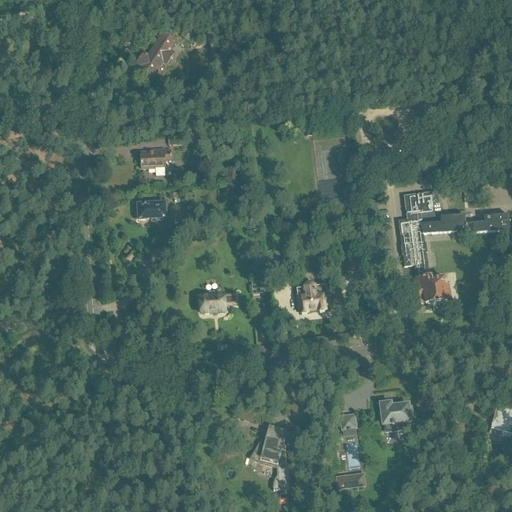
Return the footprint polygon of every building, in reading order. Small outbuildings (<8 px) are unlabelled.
[(182,36),(189,40),(191,37),(194,38),(196,35),(193,34),(193,33),(186,29),(182,36)] [(167,65),(174,54),(170,51),(176,43),(163,34),(148,56),(144,54),(137,64),(141,67),(140,69),(153,78),(163,62),(167,65)] [(209,44),(213,74),(218,74),(217,65),(221,64),(220,55),(216,55),(214,43),(209,44)] [(312,129),(305,129),(306,138),(313,137),(312,129)] [(169,147),(183,146),(182,138),(169,138),(169,147)] [(164,152),(164,151),(155,151),(155,154),(141,154),(142,170),(156,169),(156,177),(166,177),(165,169),(165,162),(171,161),(171,151),(164,152)] [(408,222),(399,223),(399,225),(402,248),(401,248),(402,257),(403,257),(404,261),(404,262),(405,269),(415,267),(417,281),(418,290),(420,289),(421,298),(422,306),(424,306),(427,305),(428,306),(429,307),(431,307),(433,306),(434,304),(445,303),(448,302),(452,302),(451,299),(450,288),(447,289),(446,289),(445,279),(432,281),(432,280),(431,274),(429,274),(427,262),(426,254),(427,254),(426,245),(425,245),(424,236),(458,234),(458,237),(501,234),(501,235),(501,237),(510,236),(511,236),(509,217),(485,219),(485,225),(472,226),(466,226),(466,217),(441,219),(442,225),(426,226),(423,227),(422,220),(435,218),(434,205),(439,204),(438,194),(409,197),(405,198),(408,222)] [(145,205),(136,206),(137,220),(151,220),(151,222),(158,222),(168,222),(167,219),(166,206),(166,204),(158,204),(156,204),(156,200),(145,201),(145,205)] [(252,232),(259,231),(257,218),(251,218),(252,232)] [(167,235),(172,246),(179,238),(179,228),(167,229),(167,235)] [(348,258),(347,273),(359,274),(361,259),(360,259),(361,245),(349,244),(348,258)] [(252,248),(252,251),(254,255),(257,255),(261,252),(256,245),(252,248)] [(264,255),(268,263),(276,259),(273,251),(264,255)] [(253,296),(265,295),(264,283),(252,284),(253,296)] [(309,312),(318,311),(318,312),(327,311),(327,308),(331,308),(330,298),(329,298),(327,286),(315,288),(312,286),(308,286),(306,289),(297,291),(300,314),(309,313),(309,312)] [(208,294),(209,298),(201,299),(202,315),(204,315),(206,316),(208,316),(209,314),(219,314),(221,315),(223,315),(224,313),(226,313),(225,306),(237,305),(236,296),(224,297),(217,298),(217,293),(215,292),(210,293),(208,294)] [(477,387),(471,398),(470,400),(476,404),(483,390),(477,387)] [(391,405),(381,406),(383,417),(381,417),(382,424),(384,424),(384,426),(385,426),(386,434),(407,431),(406,424),(411,423),(410,414),(412,414),(412,408),(409,408),(409,406),(392,408),(391,405)] [(497,407),(491,430),(503,433),(502,438),(511,440),(511,437),(511,409),(511,411),(497,407)] [(176,416),(175,425),(183,425),(183,417),(176,416)] [(341,419),(341,423),(343,432),(357,430),(355,417),(341,419)] [(287,465),(286,447),(284,446),(288,431),(270,427),(265,447),(260,446),(252,460),(260,464),(269,467),(277,469),(277,477),(276,480),(274,483),(273,486),(273,489),(274,492),(291,492),(290,465),(287,465)] [(347,477),(336,478),(337,492),(349,491),(347,477)]
